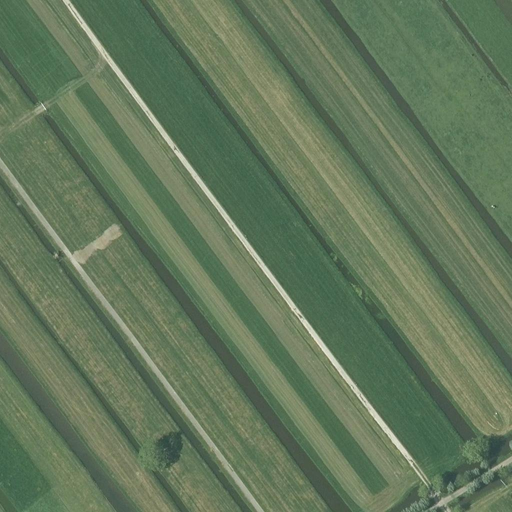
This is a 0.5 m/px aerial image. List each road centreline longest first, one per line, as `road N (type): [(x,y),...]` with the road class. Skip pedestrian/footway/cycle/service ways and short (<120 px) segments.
road 1 (track): [(445,511),(60,0)]
road 2 (track): [(260,511),(0,163)]
